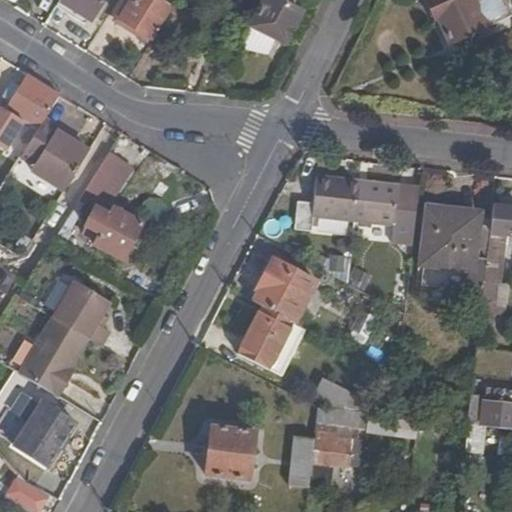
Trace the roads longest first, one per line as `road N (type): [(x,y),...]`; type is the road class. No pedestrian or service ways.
road 1 (residential): [(79,511),(284,130)]
road 2 (residential): [(284,130),(134,109),(0,26)]
road 3 (residential): [(284,130),(511,154)]
road 4 (residential): [(284,130),(348,0)]
